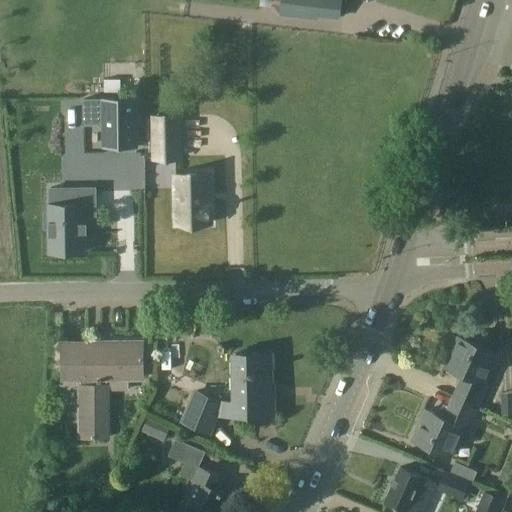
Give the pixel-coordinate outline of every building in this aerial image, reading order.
[(280,0),(279,14),(326,19),(328,0),(280,0)] [(137,147),(136,99),(103,99),(83,100),(84,125),(104,125),(104,147),(137,147)] [(153,140),(154,140),(155,159),(176,159),(175,116),(153,117),(154,135),(152,135),(153,140)] [(176,176),(177,224),(211,223),(209,175),(176,176)] [(85,252),(85,218),(96,218),(95,188),(77,188),(78,204),(49,205),(49,212),(44,212),(45,229),(49,229),(49,253),(85,252)] [(124,268),(133,268),(132,254),(81,257),(82,285),(125,283),(124,268)] [(452,396),(479,408),(490,384),(484,381),(496,354),(459,338),(446,366),(462,373),(452,396)] [(143,379),(143,343),(62,343),(62,380),(82,380),(82,386),(80,386),(80,438),(107,438),(107,386),(106,386),(106,379),(143,379)] [(234,414),(274,414),(274,385),(272,385),(271,354),(234,354),(234,400),(221,400),(194,389),(180,422),(211,435),(219,417),(234,417),(234,414)] [(469,431),(479,408),(452,396),(442,418),(426,411),(414,439),(450,455),(463,428),(469,431)] [(144,417),(139,432),(160,439),(166,423),(152,419),(144,417)] [(185,463),(180,475),(193,481),(179,511),(222,511),(230,496),(219,491),(225,477),(199,466),(205,452),(176,439),(168,456),(185,463)] [(404,510),(402,511),(421,511),(435,482),(401,467),(386,502),(404,510)] [(470,496),(475,484),(470,482),(471,481),(445,471),(436,490),(462,501),(465,494),(470,496)] [(496,511),(502,497),(485,490),(476,511),(496,511)]
